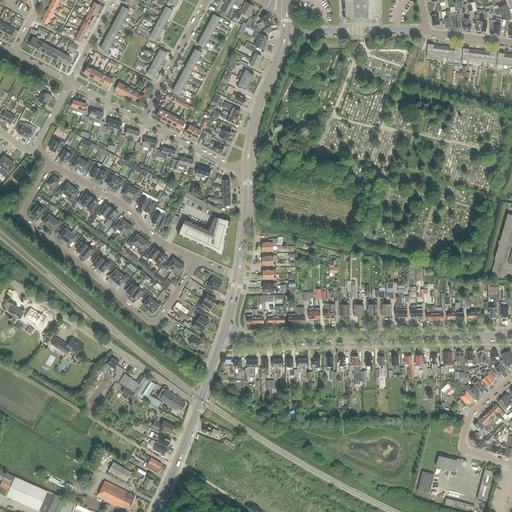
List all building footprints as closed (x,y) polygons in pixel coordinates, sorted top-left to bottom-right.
[(126,0),(125,2),(129,4),(128,6),(135,8),(136,6),(133,5),(135,1),(134,0),(126,0)] [(222,11),(221,14),(226,17),(228,15),(230,16),(233,10),(233,9),(232,8),(232,7),(234,4),(236,0),(227,0),(221,11),(222,11)] [(344,0),(345,17),(346,17),(346,20),(354,20),(354,17),(368,17),(368,20),(376,20),(376,16),(377,16),(376,0),(344,0)] [(53,1),(50,6),(56,9),(58,4),(53,1)] [(242,14),(249,17),(254,7),(246,2),(240,12),(237,10),(233,17),(239,20),(242,14)] [(98,11),(100,6),(95,3),(92,8),(98,11)] [(500,9),(495,11),(496,13),(501,12),(508,9),(506,3),(499,6),(500,9)] [(163,13),(169,16),(173,10),(168,8),(169,6),(166,5),(163,4),(159,10),(163,11),(163,13)] [(50,6),(47,11),(53,14),(54,11),(57,12),(58,10),(56,9),(50,6)] [(123,7),(120,13),(126,16),(126,17),(130,19),(130,17),(127,15),(130,10),(123,7)] [(89,13),(95,16),(98,11),(92,8),(89,13)] [(491,14),(491,18),(492,18),(493,16),(497,16),(502,14),(503,17),(510,14),(508,9),(501,12),(496,13),(493,15),(491,14)] [(83,10),(82,12),(88,15),(86,19),(92,22),(95,16),(89,13),(86,12),(83,10)] [(163,13),(163,11),(159,10),(158,12),(162,14),(160,17),(159,19),(166,22),(169,16),(163,13)] [(479,15),(479,20),(480,20),(481,20),(481,25),(482,25),(482,31),(483,31),(483,32),(485,32),(486,32),(487,25),(487,23),(487,21),(487,18),(485,18),(485,14),(485,11),(485,10),(480,10),(479,15)] [(47,11),(44,16),(50,19),(53,14),(47,11)] [(120,13),(116,19),(123,22),(123,23),(126,25),(127,23),(124,21),(126,17),(126,16),(120,13)] [(213,14),(210,20),(217,24),(216,26),(220,27),(221,25),(218,23),(220,18),(213,14)] [(259,26),(270,20),(267,14),(260,19),(262,23),(261,23),(260,23),(257,24),(259,26)] [(452,15),(451,15),(453,28),(455,27),(455,29),(460,29),(460,27),(461,26),(459,14),(458,14),(452,15)] [(440,24),(438,15),(431,16),(433,26),(440,24)] [(44,16),(41,22),(47,25),(50,19),(44,16)] [(156,16),(155,18),(159,20),(157,24),(156,25),(163,28),(166,22),(159,19),(160,17),(156,16)] [(86,19),(83,24),(89,27),(92,22),(86,19)] [(116,19),(113,25),(120,28),(119,29),(123,31),(124,29),(121,27),(123,23),(123,22),(116,19)] [(210,20),(207,26),(214,30),(213,32),(217,33),(218,31),(214,29),(216,26),(217,24),(210,20)] [(268,28),(273,25),(270,20),(259,26),(260,28),(263,27),(262,26),(264,25),(266,29),(268,28)] [(81,22),(77,21),(76,23),(82,26),(81,29),(86,32),(89,27),(83,24),(81,22)] [(153,22),(152,24),(155,26),(154,29),(153,31),(160,34),(163,28),(156,25),(157,24),(153,22)] [(7,33),(10,27),(4,24),(1,30),(2,30),(1,31),(3,32),(4,31),(7,33)] [(117,33),(119,29),(120,28),(113,25),(110,31),(117,34),(116,36),(120,37),(120,36),(125,38),(125,37),(121,35),(117,33)] [(207,26),(204,32),(211,36),(210,38),(214,39),(215,37),(211,35),(213,32),(214,30),(207,26)] [(12,36),(15,30),(14,29),(10,27),(7,33),(7,34),(9,35),(9,34),(12,36)] [(45,36),(46,34),(47,31),(40,27),(37,32),(45,36)] [(150,28),(149,30),(152,32),(150,37),(157,40),(160,34),(153,31),(154,29),(150,28)] [(268,38),(260,34),(259,34),(261,31),(253,28),(252,31),(256,32),(253,38),(266,44),(268,38)] [(83,37),(86,32),(81,29),(78,34),(83,37)] [(110,31),(107,37),(114,40),(113,41),(117,43),(118,41),(114,39),(116,36),(117,34),(110,31)] [(204,32),(201,39),(207,42),(207,44),(211,45),(212,43),(208,41),(210,38),(211,36),(204,32)] [(80,43),(83,37),(78,34),(75,33),(74,35),(77,36),(75,40),(80,43)] [(35,48),(40,38),(41,37),(38,36),(36,39),(33,38),(29,45),(35,48)] [(107,37),(103,43),(110,46),(110,48),(113,49),(114,47),(111,45),(113,41),(114,40),(107,37)] [(44,44),(39,41),(40,38),(35,48),(40,51),(44,44)] [(263,50),(266,44),(253,38),(257,40),(255,46),(263,50)] [(205,47),(207,44),(207,42),(201,39),(197,45),(201,47),(201,49),(207,51),(208,49),(205,47)] [(103,43),(100,49),(104,51),(103,52),(110,55),(111,53),(108,51),(110,48),(110,46),(103,43)] [(46,54),(50,47),(44,44),(40,51),(46,54)] [(51,57),(55,50),(50,47),(46,54),(51,57)] [(157,47),(156,49),(160,50),(158,54),(157,55),(164,59),(167,52),(163,50),(164,50),(157,47)] [(468,61),(469,49),(464,48),(462,60),(461,65),(467,66),(467,64),(467,61),(468,61)] [(195,49),(192,55),(199,59),(198,60),(202,62),(203,60),(199,58),(202,53),(195,49)] [(57,60),(61,53),(55,50),(51,57),(57,60)] [(63,63),(67,56),(61,53),(57,60),(63,63)] [(154,53),(153,54),(156,56),(155,60),(154,61),(161,65),(164,59),(157,55),(158,54),(154,53)] [(259,62),(262,56),(255,53),(252,59),(259,62)] [(140,56),(139,58),(149,63),(150,60),(150,59),(143,56),(143,55),(141,54),(140,56)] [(192,55),(188,61),(195,65),(195,66),(198,68),(199,67),(202,69),(204,66),(200,64),(200,66),(196,64),(198,60),(199,59),(192,55)] [(67,56),(63,63),(68,66),(72,59),(67,56)] [(150,59),(150,60),(153,62),(151,66),(151,67),(158,71),(161,65),(154,61),(155,60),(151,59),(150,59)] [(256,68),(259,62),(252,59),(250,65),(256,68)] [(88,77),(92,69),(90,68),(91,65),(93,61),(91,60),(83,74),(88,77)] [(234,69),(237,63),(230,60),(227,66),(234,69)] [(188,61),(185,67),(192,71),(191,72),(195,74),(196,72),(193,70),(195,66),(195,65),(188,61)] [(148,65),(146,67),(150,68),(147,73),(154,77),(158,71),(151,67),(151,66),(148,65)] [(185,67),(182,73),(189,77),(188,78),(192,80),(193,78),(190,76),(191,72),(192,71),(185,67)] [(93,79),(97,71),(92,69),(88,77),(93,79)] [(98,82),(102,74),(100,73),(101,70),(99,69),(98,72),(97,71),(93,79),(98,82)] [(247,92),(255,74),(245,70),(243,73),(241,72),(238,77),(241,78),(237,87),(247,92)] [(103,84),(107,77),(105,76),(106,73),(104,72),(103,74),(102,74),(98,82),(103,84)] [(182,73),(179,79),(186,83),(185,84),(189,86),(190,84),(186,82),(188,78),(189,77),(182,73)] [(110,83),(114,85),(117,79),(113,77),(112,79),(110,78),(111,75),(109,74),(107,77),(103,84),(108,87),(110,83)] [(227,85),(230,78),(224,75),(220,82),(227,85)] [(179,79),(176,85),(183,89),(182,90),(186,92),(187,90),(183,88),(185,84),(186,83),(179,79)] [(120,93),(124,85),(119,83),(114,90),(120,93)] [(125,96),(129,88),(124,85),(120,93),(125,96)] [(176,85),(172,92),(177,94),(176,95),(182,98),(184,96),(180,94),(182,90),(183,89),(176,85)] [(40,96),(49,101),(52,95),(47,93),(48,90),(42,86),(40,89),(43,91),(40,96)] [(225,91),(232,95),(235,89),(228,86),(225,91)] [(140,104),(144,96),(147,90),(148,88),(145,87),(144,89),(145,89),(143,92),(141,95),(139,93),(135,101),(140,104)] [(129,98),(134,91),(129,88),(125,96),(129,98)] [(135,101),(139,93),(140,91),(138,89),(136,92),(134,91),(129,98),(135,101)] [(243,103),(246,98),(238,94),(234,93),(233,95),(237,97),(236,100),(243,103)] [(221,96),(215,94),(212,102),(217,104),(221,96)] [(47,106),(49,101),(40,96),(39,98),(36,97),(33,102),(40,106),(41,103),(47,106)] [(76,112),(79,102),(73,100),(70,110),(76,112)] [(83,124),(86,115),(87,112),(84,111),(86,104),(79,102),(76,112),(83,114),(80,123),(83,124)] [(64,113),(63,116),(66,117),(67,114),(67,115),(71,106),(67,105),(64,113)] [(160,108),(156,116),(161,119),(165,111),(162,110),(163,107),(161,106),(160,108)] [(238,114),(240,109),(233,106),(232,109),(226,106),(225,108),(231,111),(238,114)] [(5,122),(10,113),(5,110),(6,109),(3,107),(0,112),(3,114),(0,119),(5,122)] [(94,122),(97,112),(91,110),(89,116),(89,117),(91,117),(90,121),(94,122)] [(217,120),(221,112),(215,110),(212,117),(217,120)] [(166,122),(170,114),(165,111),(161,119),(166,122)] [(238,114),(231,111),(230,114),(224,111),(223,113),(236,119),(238,114)] [(95,122),(96,119),(102,120),(104,114),(97,112),(94,122),(95,122)] [(10,113),(5,122),(11,125),(13,119),(17,121),(20,115),(17,113),(15,116),(10,113)] [(234,124),(236,119),(223,113),(221,117),(224,119),(225,118),(225,117),(228,118),(227,121),(234,124)] [(170,124),(175,117),(170,114),(166,122),(170,124)] [(181,130),(185,122),(182,121),(184,117),(182,116),(180,119),(176,127),(181,130)] [(176,127),(180,119),(175,117),(170,124),(176,127)] [(112,132),(113,128),(115,121),(109,119),(107,126),(109,127),(108,130),(112,132)] [(119,130),(121,123),(115,121),(113,128),(119,130)] [(23,123),(20,122),(18,127),(20,129),(18,134),(23,137),(29,125),(26,123),(25,124),(23,123)] [(191,135),(196,126),(194,124),(192,127),(189,125),(186,132),(191,135)] [(33,136),(37,129),(29,125),(23,137),(28,139),(31,134),(33,136)] [(197,138),(201,131),(198,130),(199,127),(196,126),(191,135),(197,138)] [(229,136),(231,131),(224,128),(223,131),(217,128),(216,130),(229,136)] [(131,137),(133,131),(127,129),(125,136),(131,137)] [(227,141),(229,136),(216,130),(215,133),(221,136),(220,138),(227,141)] [(137,142),(137,139),(139,133),(133,131),(131,137),(131,138),(130,140),(133,141),(137,142)] [(148,149),(151,140),(145,138),(143,145),(142,145),(139,145),(140,143),(137,151),(138,151),(137,154),(141,155),(143,147),(148,149)] [(58,142),(54,140),(49,149),(55,152),(58,147),(62,149),(65,142),(59,139),(58,142)] [(151,140),(148,149),(149,149),(148,152),(151,153),(152,148),(155,149),(157,142),(151,140)] [(216,143),(212,142),(211,144),(215,146),(213,149),(221,153),(224,147),(216,143)] [(60,160),(60,161),(63,162),(63,161),(66,163),(69,157),(71,159),(76,151),(71,148),(67,146),(65,150),(60,159),(60,160)] [(162,147),(161,153),(158,152),(157,157),(166,160),(167,156),(169,149),(162,147)] [(175,154),(176,152),(175,152),(175,151),(169,149),(167,156),(173,158),(174,154),(175,154)] [(78,169),(83,160),(80,158),(81,156),(77,153),(73,160),(76,161),(73,166),(78,169)] [(3,167),(9,160),(4,156),(0,161),(0,160),(0,165),(1,165),(3,167)] [(184,169),(187,159),(180,157),(179,162),(176,161),(173,170),(177,171),(178,167),(184,169)] [(120,158),(117,165),(122,167),(125,161),(120,158)] [(83,160),(78,169),(84,172),(87,167),(89,168),(93,162),(88,159),(86,162),(83,160)] [(187,159),(184,169),(187,170),(188,166),(191,167),(193,161),(187,159)] [(8,176),(12,171),(10,169),(14,164),(9,160),(3,167),(6,169),(4,172),(8,176)] [(93,170),(90,175),(95,178),(100,169),(97,167),(98,165),(98,164),(94,162),(90,169),(93,170)] [(202,174),(204,168),(198,166),(196,173),(202,174)] [(19,182),(20,182),(22,185),(26,180),(24,178),(28,173),(21,168),(16,174),(17,174),(14,178),(19,182)] [(100,169),(95,178),(101,181),(104,176),(106,177),(110,171),(105,168),(104,171),(100,169)] [(211,173),(211,171),(211,170),(204,168),(202,174),(209,177),(210,173),(211,173)] [(110,179),(107,184),(112,187),(117,178),(114,176),(115,174),(111,171),(107,178),(110,179)] [(117,178),(112,187),(118,190),(121,185),(123,186),(127,180),(122,177),(119,175),(117,178)] [(54,176),(48,184),(51,187),(49,190),(54,193),(58,187),(56,185),(60,180),(54,176)] [(376,187),(378,182),(364,177),(363,182),(376,187)] [(209,188),(213,181),(208,178),(204,186),(209,188)] [(126,189),(123,194),(129,197),(134,188),(130,186),(132,184),(127,181),(123,188),(126,189)] [(172,193),(175,187),(165,181),(163,185),(167,188),(166,190),(172,193)] [(62,186),(57,192),(62,196),(63,193),(67,196),(73,187),(68,183),(64,188),(62,186)] [(134,188),(129,197),(134,200),(137,195),(139,196),(143,190),(138,187),(135,186),(134,188)] [(73,187),(67,196),(70,198),(68,201),(73,204),(77,198),(75,196),(79,191),(73,187)] [(186,192),(185,195),(217,212),(220,214),(221,213),(222,211),(186,192)] [(81,196),(76,203),(81,206),(83,203),(86,206),(92,198),(87,193),(83,198),(81,196)] [(142,194),(138,200),(141,202),(138,207),(144,210),(149,201),(150,198),(142,194)] [(92,198),(86,206),(89,209),(88,211),(92,214),(97,208),(94,206),(98,202),(92,198)] [(149,201),(144,210),(149,213),(152,208),(155,209),(158,202),(153,200),(152,203),(149,201)] [(100,207),(96,213),(100,216),(101,215),(105,217),(112,208),(106,204),(103,209),(100,207)] [(41,207),(38,205),(31,213),(36,217),(40,213),(42,214),(47,209),(43,205),(41,207)] [(112,208),(105,217),(108,220),(104,225),(109,228),(116,219),(113,217),(117,212),(112,208)] [(156,209),(152,215),(155,217),(152,222),(157,225),(162,216),(159,214),(161,211),(156,209)] [(46,218),(43,222),(48,227),(55,219),(51,216),(53,214),(49,210),(44,216),(46,218)] [(162,216),(157,225),(163,228),(166,223),(168,224),(172,217),(167,215),(166,217),(162,216)] [(177,224),(180,218),(174,215),(171,221),(177,224)] [(495,259),(490,277),(504,278),(508,265),(511,267),(511,216),(507,215),(495,259)] [(222,255),(231,221),(215,217),(208,231),(185,220),(178,235),(222,255)] [(55,219),(48,227),(53,231),(57,226),(59,228),(64,222),(60,219),(58,221),(55,219)] [(116,222),(111,228),(116,231),(118,229),(121,231),(127,223),(122,219),(118,224),(116,222)] [(127,223),(121,231),(125,234),(123,236),(127,240),(132,234),(129,232),(133,227),(127,223)] [(63,231),(59,236),(65,240),(71,232),(68,230),(70,227),(66,224),(61,230),(63,231)] [(71,232),(65,240),(70,245),(74,240),(76,242),(81,236),(76,233),(74,235),(71,232)] [(136,247),(143,238),(137,234),(134,239),(131,237),(127,243),(131,247),(133,244),(136,247)] [(80,245),(76,250),(81,254),(88,246),(85,243),(87,241),(82,237),(77,243),(80,245)] [(143,238),(136,247),(140,249),(138,252),(140,253),(139,254),(142,256),(147,249),(145,247),(148,243),(143,238)] [(276,244),(278,243),(278,239),(269,239),(269,242),(262,242),(262,247),(273,247),(276,247),(276,244)] [(88,246),(81,254),(86,258),(90,254),(93,256),(97,250),(93,246),(91,249),(88,246)] [(149,250),(144,256),(149,260),(150,257),(154,260),(160,251),(155,247),(151,252),(149,250)] [(96,259),(93,264),(98,268),(105,260),(101,257),(103,255),(99,251),(94,257),(96,259)] [(160,251),(154,260),(157,262),(155,265),(160,268),(164,262),(162,260),(166,256),(160,251)] [(168,261),(163,267),(168,270),(170,268),(173,270),(179,262),(174,258),(170,263),(168,261)] [(105,260),(98,268),(103,272),(107,268),(109,270),(114,264),(110,260),(108,263),(105,260)] [(178,278),(182,273),(180,272),(184,266),(179,262),(173,270),(176,273),(174,275),(178,278)] [(113,273),(109,277),(115,282),(121,274),(118,271),(120,269),(116,265),(111,271),(113,273)] [(121,274),(115,282),(120,286),(124,281),(126,283),(131,277),(126,274),(124,276),(121,274)] [(163,284),(165,281),(156,275),(154,277),(163,284)] [(213,277),(209,283),(207,282),(204,286),(210,290),(211,287),(217,291),(222,283),(213,277)] [(130,287),(126,291),(131,295),(138,287),(135,285),(137,282),(132,279),(128,285),(130,287)] [(138,287),(131,295),(137,300),(140,295),(143,297),(147,291),(143,288),(141,290),(138,287)] [(213,306),(214,306),(215,303),(215,302),(216,300),(211,297),(213,294),(206,290),(203,295),(206,296),(204,300),(213,305),(213,306)] [(497,311),(497,306),(497,302),(499,302),(499,290),(488,290),(488,297),(493,297),(494,304),(493,304),(493,306),(492,306),(492,308),(489,308),(489,317),(490,317),(491,318),(492,318),(493,317),(496,317),(496,311),(497,311)] [(310,298),(312,298),(312,294),(314,294),(314,292),(306,292),(306,301),(306,302),(310,301),(310,298)] [(505,302),(507,302),(507,307),(501,307),(501,317),(502,317),(503,318),(505,318),(505,317),(508,317),(508,310),(509,310),(509,307),(510,307),(510,301),(511,301),(511,292),(505,292),(505,302)] [(146,300),(143,305),(148,309),(155,301),(151,298),(153,296),(149,293),(144,298),(146,300)] [(273,299),(275,299),(275,295),(265,296),(265,304),(265,302),(273,302),(273,299)] [(212,309),(213,306),(213,305),(204,300),(199,308),(202,311),(204,308),(209,311),(211,309),(212,309)] [(155,301),(148,309),(153,314),(162,303),(160,301),(158,304),(155,301)] [(350,316),(349,301),(347,301),(347,305),(342,305),(342,304),(342,302),(340,303),(340,316),(350,316)] [(6,303),(4,308),(9,311),(8,312),(14,316),(15,317),(17,318),(18,317),(20,319),(24,313),(16,308),(13,306),(12,306),(12,307),(6,303)] [(276,323),(284,322),(284,306),(276,306),(276,314),(276,323)] [(435,319),(435,311),(435,306),(426,307),(427,319),(435,319)] [(296,314),(297,322),(305,322),(305,316),(304,316),(304,314),(304,313),(304,307),(296,307),(296,314)] [(247,323),(255,323),(255,315),(255,309),(252,309),(252,315),(247,315),(247,323)] [(255,323),(264,323),(263,314),(260,314),(260,313),(257,313),(257,309),(255,309),(255,315),(255,323)] [(206,327),(208,324),(207,323),(209,321),(204,318),(206,315),(198,310),(195,315),(199,317),(197,321),(206,327)] [(447,319),(456,319),(455,310),(451,310),(451,311),(450,311),(450,313),(447,313),(447,319)] [(464,312),(464,310),(455,310),(456,319),(464,318),(464,313),(464,312)] [(468,318),(476,318),(476,310),(472,310),(472,311),(470,311),(470,312),(468,312),(468,318)] [(476,318),(484,318),(484,312),(481,312),(481,311),(480,311),(480,310),(476,310),(476,318)] [(32,311),(26,320),(37,326),(35,330),(43,334),(47,328),(43,326),(46,321),(32,311)] [(435,311),(435,319),(443,319),(443,313),(442,313),(442,311),(435,311)] [(268,323),(276,323),(276,314),(267,314),(268,323)] [(288,322),(297,322),(296,314),(288,314),(288,317),(288,322)] [(206,327),(197,321),(195,325),(192,323),(189,328),(195,332),(197,329),(202,332),(203,330),(204,330),(206,327)] [(198,336),(186,328),(184,332),(190,335),(188,338),(191,339),(189,343),(194,346),(193,348),(196,351),(198,348),(199,349),(201,346),(200,345),(201,343),(196,339),(198,336)] [(178,335),(175,340),(180,343),(183,338),(178,335)] [(61,341),(57,347),(68,354),(71,350),(76,353),(81,344),(72,338),(67,345),(61,342),(62,341),(61,341)] [(506,366),(511,363),(511,354),(511,350),(501,354),(504,361),(501,362),(501,363),(504,366),(505,366),(506,366)] [(465,368),(465,367),(464,361),(463,361),(463,353),(462,353),(462,351),(457,351),(457,353),(456,353),(456,362),(461,362),(461,368),(465,368)] [(473,365),(476,365),(476,357),(473,357),(473,351),(467,351),(467,358),(465,358),(465,363),(468,363),(473,363),(473,365)] [(478,364),(487,363),(487,364),(488,364),(488,366),(490,366),(490,359),(486,359),(486,352),(484,352),(484,351),(479,351),(479,352),(477,352),(478,364)] [(491,352),(491,361),(490,361),(490,364),(493,364),(493,361),(498,361),(498,352),(497,352),(497,351),(493,351),(493,352),(491,352)] [(454,364),(452,364),(452,353),(450,353),(450,352),(445,352),(445,353),(443,353),(443,364),(445,364),(445,367),(449,367),(449,369),(454,368),(454,364)] [(409,364),(409,370),(413,370),(412,364),(412,355),(404,356),(405,364),(409,364)] [(422,367),(422,372),(423,373),(423,379),(427,379),(427,376),(427,364),(423,364),(423,361),(425,361),(425,358),(423,358),(423,355),(416,355),(416,364),(420,364),(420,367),(422,367)] [(438,363),(438,359),(437,359),(437,355),(431,355),(431,364),(434,364),(434,371),(438,370),(438,373),(440,373),(440,369),(438,369),(438,363)] [(321,360),(321,357),(314,357),(314,358),(313,358),(313,361),(312,361),(312,370),(316,370),(315,367),(321,367),(321,360)] [(343,370),(347,370),(347,365),(346,365),(345,357),(339,357),(339,362),(338,362),(338,365),(339,365),(339,366),(343,366),(343,370)] [(352,357),(352,365),(354,365),(355,372),(356,378),(362,378),(362,372),(360,372),(360,367),(360,363),(359,363),(359,357),(352,357)] [(117,365),(119,362),(112,358),(108,364),(107,363),(101,372),(103,373),(106,369),(111,372),(112,372),(116,374),(118,372),(121,367),(117,365)] [(234,368),(234,369),(238,369),(238,372),(238,373),(235,373),(235,378),(245,378),(245,369),(242,369),(242,368),(242,363),(241,363),(241,359),(235,360),(235,361),(234,361),(234,368)] [(501,374),(505,371),(504,370),(505,369),(502,367),(500,364),(499,363),(493,368),(499,374),(500,373),(501,374)] [(134,376),(126,370),(123,375),(119,382),(134,392),(138,387),(140,388),(147,378),(141,375),(137,382),(132,379),(134,376)] [(485,375),(484,376),(485,377),(491,384),(494,380),(495,378),(489,371),(485,374),(485,375)] [(119,382),(123,375),(118,372),(116,374),(114,379),(119,382)] [(480,375),(478,377),(487,387),(491,384),(485,377),(483,379),(481,377),(480,375)] [(146,400),(150,394),(156,384),(147,379),(147,378),(140,388),(140,389),(137,394),(146,400)] [(481,392),(485,388),(478,380),(474,384),(481,392)] [(445,394),(452,388),(448,384),(441,390),(445,394)] [(468,391),(469,390),(474,396),(475,395),(476,396),(480,394),(479,392),(474,386),(471,388),(468,384),(465,387),(468,391)] [(124,387),(121,392),(132,399),(135,394),(124,387)] [(177,409),(181,411),(186,403),(181,400),(166,390),(160,399),(177,409)] [(471,399),(472,398),(466,391),(460,397),(466,404),(467,403),(468,404),(472,400),(471,399)] [(455,392),(452,394),(451,395),(457,402),(462,409),(466,405),(457,395),(455,392)] [(510,404),(511,402),(511,394),(511,395),(509,392),(507,394),(507,393),(503,397),(510,404)] [(505,409),(510,404),(503,397),(499,401),(498,402),(505,409)] [(502,416),(505,413),(496,404),(493,407),(499,413),(502,416)] [(499,413),(493,407),(490,410),(495,416),(498,419),(500,418),(502,420),(504,418),(502,416),(499,413)] [(496,421),(498,419),(495,416),(490,410),(486,414),(491,420),(492,419),(493,418),(496,421)] [(495,423),(492,419),(491,420),(486,414),(483,417),(482,417),(488,423),(491,426),(495,423)] [(491,426),(488,423),(482,417),(479,420),(488,429),(489,431),(491,429),(490,428),(489,427),(490,426),(491,426)] [(175,426),(164,421),(161,427),(159,426),(159,424),(154,421),(151,427),(166,434),(167,432),(171,434),(175,426)] [(478,434),(482,437),(488,431),(478,421),(474,425),(480,431),(478,434)] [(203,429),(202,431),(206,433),(210,435),(215,437),(217,434),(218,434),(219,432),(217,431),(218,431),(213,429),(205,426),(204,426),(203,427),(203,428),(203,429)] [(482,437),(478,434),(477,432),(474,434),(470,439),(473,442),(473,443),(474,444),(475,444),(476,444),(480,439),(480,440),(482,437)] [(158,442),(168,447),(171,440),(161,435),(160,436),(154,433),(153,437),(158,440),(158,442)] [(495,437),(494,437),(491,434),(486,440),(484,438),(477,445),(481,449),(488,442),(489,442),(492,438),(496,441),(499,435),(497,434),(495,437)] [(226,439),(223,444),(230,447),(233,444),(226,439)] [(153,449),(164,454),(167,447),(153,440),(150,445),(154,447),(153,449)] [(506,447),(506,444),(504,443),(503,445),(499,444),(499,442),(496,441),(495,445),(493,452),(503,455),(506,447)] [(144,454),(143,456),(147,458),(146,459),(149,461),(148,463),(159,469),(162,464),(144,454)] [(436,467),(456,472),(459,459),(440,454),(436,467)] [(126,481),(131,472),(114,462),(109,471),(126,481)] [(148,464),(146,467),(156,473),(159,469),(148,463),(148,464)] [(489,467),(485,466),(477,498),(486,501),(494,472),(488,470),(489,467)] [(5,474),(0,471),(0,480),(2,481),(3,480),(12,484),(9,490),(6,496),(39,511),(47,491),(15,477),(6,473),(5,474)] [(434,475),(423,472),(418,491),(429,494),(434,475)] [(140,479),(137,483),(140,485),(143,486),(149,489),(153,480),(148,477),(147,477),(145,476),(142,480),(140,479)] [(12,484),(3,480),(2,481),(0,485),(0,486),(9,490),(12,484)] [(135,497),(131,495),(131,494),(105,481),(97,497),(116,506),(116,504),(123,508),(124,506),(129,509),(135,497)] [(0,493),(6,496),(9,490),(0,486),(0,485),(0,484),(0,493)] [(47,491),(39,511),(41,511),(54,511),(61,497),(51,493),(47,491)] [(446,499),(444,505),(467,511),(469,504),(446,499)]
